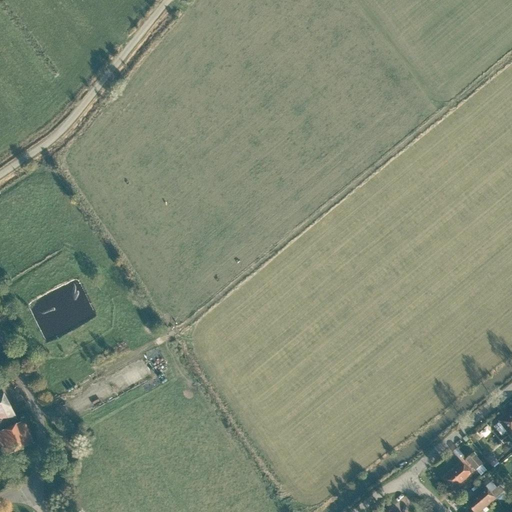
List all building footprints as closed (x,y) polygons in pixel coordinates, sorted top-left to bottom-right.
[(0,392),(0,447),(5,456),(32,443),(23,419),(14,423),(0,392)] [(511,409),(497,423),(510,438),(511,435),(511,409)] [(482,466),(473,454),(465,460),(474,472),(482,466)] [(461,463),(443,477),(452,489),(471,475),(461,463)] [(484,488),(465,504),(472,511),(481,511),(495,501),(484,488)]
